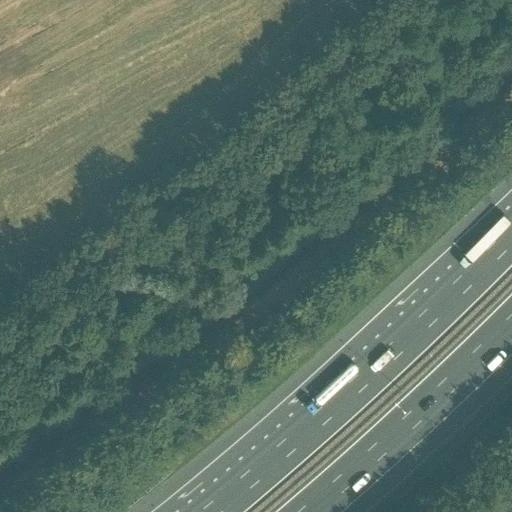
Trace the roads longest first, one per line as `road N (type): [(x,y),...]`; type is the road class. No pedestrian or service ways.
road 1 (motorway): [(511,229),(438,306),(203,511)]
road 2 (motorway): [(308,511),(511,323)]
